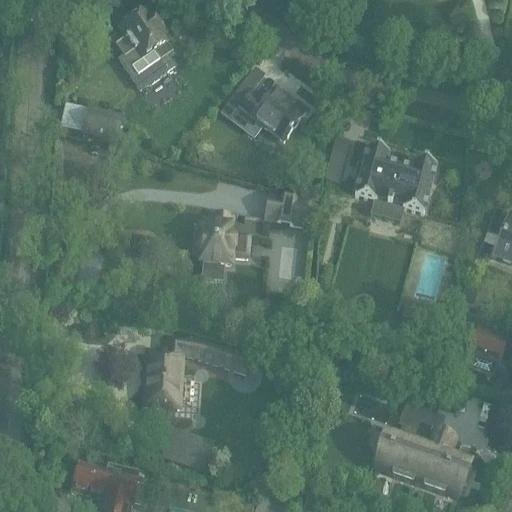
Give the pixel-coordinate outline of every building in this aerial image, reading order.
[(140,95),(176,70),(168,58),(172,55),(161,39),(164,37),(152,20),(149,23),(144,15),(119,32),(127,42),(116,50),(122,60),(117,64),(140,95)] [(306,117),(274,92),(264,105),(242,88),(220,117),(230,125),(240,112),(284,146),(306,117)] [(87,109),(79,139),(116,149),(124,119),(87,109)] [(327,184),(348,186),(354,147),(333,144),(327,184)] [(404,213),(423,218),(436,169),(415,163),(412,173),(386,166),(388,156),(367,151),(362,168),(359,182),(354,200),(365,203),(373,205),(375,205),(376,203),(387,206),(386,208),(391,209),(391,207),(402,210),(401,212),(404,213)] [(310,188),(308,201),(317,202),(319,190),(310,188)] [(314,232),(318,205),(267,198),(263,226),(314,232)] [(201,224),(199,253),(204,257),(202,283),(222,285),(224,267),(233,267),(233,262),(249,263),(250,239),(235,238),(229,234),(231,214),(220,213),(219,225),(201,224)] [(511,234),(511,236),(504,233),(494,259),(511,266),(511,234)] [(473,310),(477,293),(464,290),(460,306),(473,310)] [(469,317),(462,340),(474,344),(470,358),(473,359),(469,370),(492,378),(496,367),(500,368),(509,343),(501,340),(504,331),(505,329),(491,324),(469,317)] [(146,408),(179,410),(182,360),(248,380),(253,361),(193,342),(164,340),(164,354),(149,354),(146,408)] [(437,412),(406,402),(397,429),(401,430),(398,438),(396,437),(391,453),(389,453),(387,459),(389,460),(383,476),(455,501),(458,492),(464,494),(471,473),(466,471),(469,462),(447,455),(450,447),(453,449),(454,447),(428,438),(437,412)] [(168,438),(160,462),(203,477),(211,453),(168,438)] [(132,511),(135,502),(146,505),(153,480),(145,478),(146,475),(138,473),(137,476),(110,469),(109,476),(80,469),(76,487),(73,487),(71,495),(77,497),(78,494),(104,501),(101,511),(132,511)] [(306,499),(304,509),(314,511),(320,511),(323,503),(306,499)]
